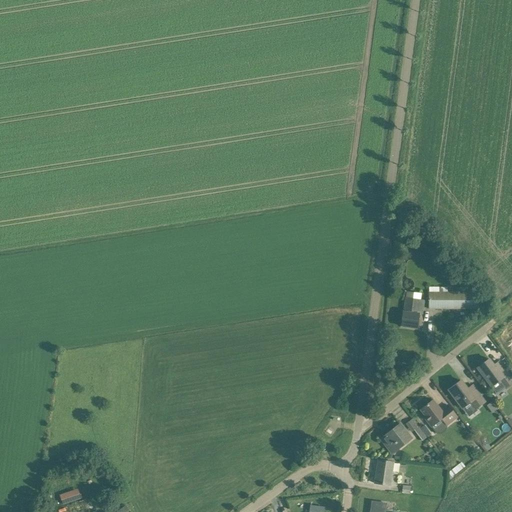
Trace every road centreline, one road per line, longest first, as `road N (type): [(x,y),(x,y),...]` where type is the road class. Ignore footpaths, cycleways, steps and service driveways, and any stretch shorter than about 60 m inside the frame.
road 1 (unclassified): [(358,429),(415,0)]
road 2 (unclassified): [(358,429),(493,321)]
